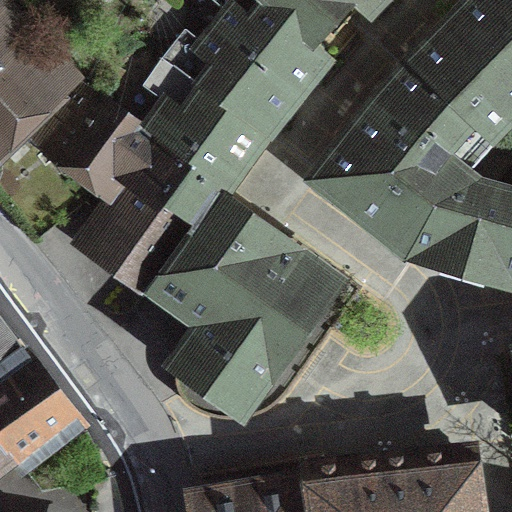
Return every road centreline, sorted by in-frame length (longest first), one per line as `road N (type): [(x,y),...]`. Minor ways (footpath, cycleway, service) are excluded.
road 1 (residential): [(155,451),(311,423),(409,383),(430,350),(431,332),(409,280)]
road 2 (residential): [(0,233),(124,394),(155,451)]
